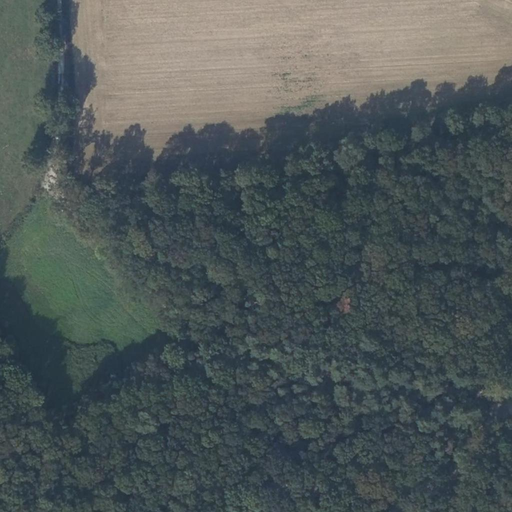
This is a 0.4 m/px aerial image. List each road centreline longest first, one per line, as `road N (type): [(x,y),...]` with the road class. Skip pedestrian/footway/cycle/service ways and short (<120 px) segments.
road 1 (unclassified): [(511,386),(275,319),(116,237),(91,205),(64,132),(55,0)]
road 2 (track): [(481,445),(433,487),(0,480)]
road 3 (track): [(90,196),(194,194),(318,174),(445,149),(511,125)]
